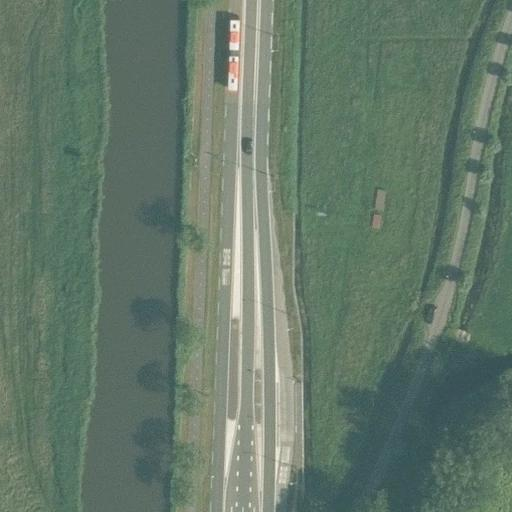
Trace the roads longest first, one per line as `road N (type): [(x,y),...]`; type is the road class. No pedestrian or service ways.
road 1 (unclassified): [(356,511),(438,328),(511,19)]
road 2 (primary): [(249,504),(270,423),(260,233)]
road 3 (primary): [(260,233),(249,343),(249,504)]
road 4 (primary): [(267,0),(262,136)]
